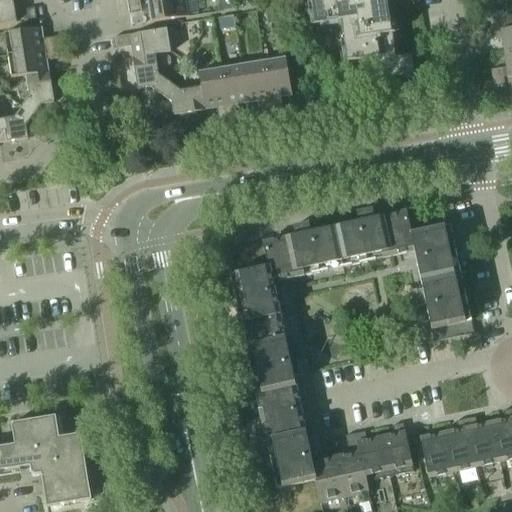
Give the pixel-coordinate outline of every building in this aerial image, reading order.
[(151,23),(189,17),(185,0),(153,0),(147,1),(151,23)] [(233,10),(231,0),(218,0),(220,12),(233,10)] [(307,0),(311,26),(338,22),(344,62),(368,58),(372,85),(414,79),(411,56),(398,58),(389,0),(307,0)] [(12,1),(0,2),(0,25),(16,23),(12,1)] [(127,4),(129,15),(141,13),(139,2),(127,4)] [(36,20),(34,9),(22,11),(24,22),(36,20)] [(504,54),(511,53),(511,16),(493,20),(496,41),(502,40),(504,54)] [(43,40),(41,28),(3,34),(7,56),(61,48),(59,37),(43,40)] [(132,59),(155,55),(170,53),(166,30),(112,39),(114,50),(130,48),(132,59)] [(63,59),(61,48),(7,56),(11,79),(26,76),(49,73),(47,61),(63,59)] [(492,80),(511,77),(511,53),(504,54),(506,68),(490,71),(492,80)] [(160,96),(169,84),(158,76),(155,55),(132,59),(137,90),(150,88),(160,96)] [(285,58),(263,62),(272,116),(282,114),(280,98),(291,96),(285,58)] [(242,66),(248,103),(259,102),(261,118),(272,116),(263,62),(242,66)] [(248,103),(242,66),(220,69),(229,123),(240,121),(237,105),(248,103)] [(229,123),(220,69),(198,73),(200,88),(204,111),(216,109),(218,125),(229,123)] [(49,73),(51,86),(61,84),(58,71),(49,73)] [(51,86),(49,73),(26,76),(29,97),(21,108),(33,117),(41,106),(53,104),(51,86)] [(511,77),(492,80),(493,89),(509,87),(511,101),(511,100),(511,77)] [(204,111),(200,88),(180,91),(169,84),(160,96),(171,103),(173,116),(204,111)] [(0,144),(28,139),(26,127),(33,117),(21,108),(14,118),(0,120),(0,144)] [(372,210),(356,214),(358,223),(310,233),(308,224),(292,228),(294,237),(230,251),(235,274),(272,283),(414,252),(410,235),(411,235),(406,212),(374,219),(372,210)] [(422,290),(413,292),(416,308),(425,306),(433,343),(473,334),(450,226),(411,235),(410,235),(414,252),(422,290)] [(279,342),(285,340),(278,307),(287,305),(283,290),(274,292),(272,283),(235,274),(229,276),(262,427),(276,490),(314,481),(316,481),(314,469),(313,463),(312,464),(310,456),(319,454),(316,439),(307,441),(302,418),(293,379),(302,377),(299,361),(290,363),(289,361),(284,363),(279,342)] [(511,460),(511,409),(502,412),(506,426),(492,429),(500,463),(511,460)] [(56,417),(55,417),(11,424),(15,446),(0,448),(0,472),(30,467),(31,474),(35,476),(41,475),(47,508),(91,501),(80,435),(59,439),(56,417)] [(478,432),(475,418),(465,420),(476,468),(500,463),(492,429),(478,432)] [(476,468),(465,420),(455,422),(459,436),(444,439),(452,473),(476,468)] [(413,472),(405,433),(403,424),(392,427),(395,441),(381,444),(389,478),(413,472)] [(366,483),(389,478),(381,444),(367,447),(364,432),(355,435),(365,483),(366,483)] [(345,437),(348,451),(350,461),(337,464),(344,498),(369,493),(366,483),(365,483),(355,435),(345,437)] [(420,445),(428,479),(452,473),(444,439),(420,445)] [(319,504),(344,498),(337,464),(314,469),(316,481),(314,481),(319,504)] [(359,504),(360,511),(371,511),(369,502),(359,504)]
